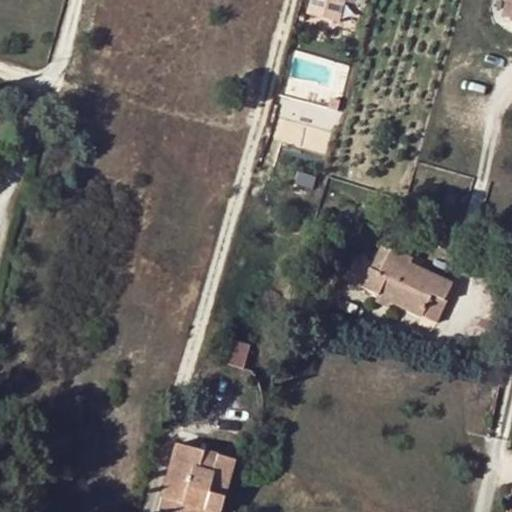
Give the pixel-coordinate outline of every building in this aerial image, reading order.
[(379,272),(389,250),(381,246),(370,268),(379,272)] [(412,260),(389,250),(379,272),(370,268),(361,287),(376,294),(379,288),(392,295),(390,300),(436,323),(446,301),(444,300),(451,284),(409,265),(412,260)] [(387,307),(390,300),(392,295),(379,288),(376,294),(374,300),(387,307)] [(325,312),(309,308),(305,319),(322,324),(325,312)] [(227,339),(220,363),(241,369),(248,344),(227,339)] [(176,436),(174,444),(215,456),(216,448),(176,436)] [(215,456),(174,444),(155,511),(216,511),(231,459),(215,456)] [(511,511),(511,487),(506,487),(502,511),(511,511)]
